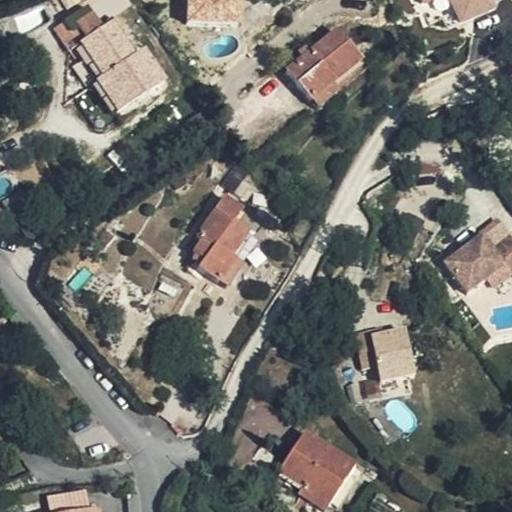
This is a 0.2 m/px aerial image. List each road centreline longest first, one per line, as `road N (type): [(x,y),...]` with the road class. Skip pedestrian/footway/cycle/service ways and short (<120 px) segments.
road 1 (residential): [(0,272),(151,460),(148,511)]
road 2 (unknown): [(0,151),(68,112),(79,71)]
